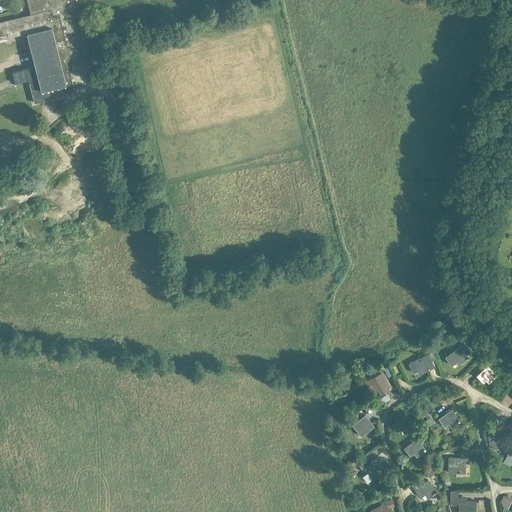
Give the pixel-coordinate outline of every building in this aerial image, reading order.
[(29,82),(29,83),(34,103),(53,98),(53,100),(59,98),(64,97),(63,94),(74,91),(67,60),(89,54),(77,4),(94,0),(35,0),(36,5),(48,2),(50,10),(31,14),(22,17),(0,21),(0,40),(28,33),(38,74),(38,73),(40,82),(39,82),(38,80),(34,81),(31,69),(29,69),(23,71),(18,72),(13,73),(15,80),(16,85),(29,82)] [(434,339),(429,341),(434,353),(439,352),(434,339)] [(463,344),(446,353),(451,364),(469,355),(463,344)] [(428,354),(410,364),(414,372),(421,368),(424,373),(435,366),(428,354)] [(476,363),(473,367),(476,371),(483,364),(480,360),(476,363)] [(388,376),(392,374),(387,365),(383,367),(388,376)] [(488,367),(478,376),(484,383),(489,378),(492,381),(497,376),(488,367)] [(371,378),(364,381),(372,394),(379,390),(381,393),(391,387),(384,375),(373,381),(371,378)] [(452,410),(439,419),(444,427),(452,421),(454,425),(460,421),(452,410)] [(365,415),(352,424),(358,432),(365,426),(368,430),(374,426),(365,415)] [(417,439),(404,448),(410,456),(417,451),(420,454),(425,450),(417,439)] [(511,445),(504,441),(501,446),(510,451),(504,462),(511,466),(511,445)] [(449,457),(449,472),(464,473),(465,458),(449,457)] [(376,458),(364,468),(372,479),(385,469),(376,458)] [(427,480),(415,490),(421,497),(428,492),(431,495),(436,491),(427,480)] [(451,490),(451,504),(459,504),(459,511),(475,511),(476,502),(467,501),(467,497),(459,497),(459,490),(451,490)] [(391,498),(385,501),(386,503),(384,504),(383,504),(379,505),(379,506),(374,508),(370,510),(371,511),(391,511),(392,511),(390,507),(393,506),(394,506),(393,501),(391,498)]
